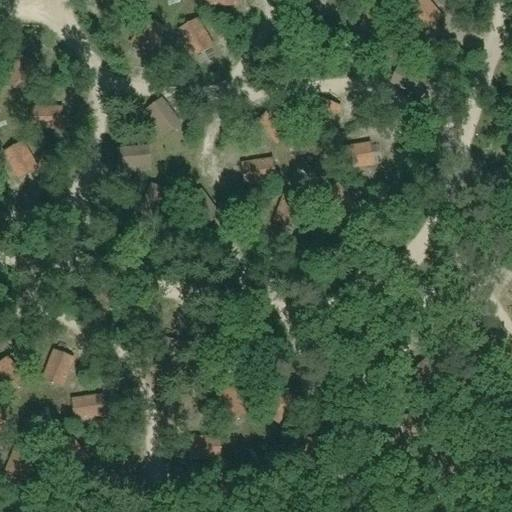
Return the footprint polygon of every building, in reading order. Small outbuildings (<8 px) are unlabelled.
[(425,0),(415,0),(406,8),(422,27),(437,14),(425,0)] [(381,33),(390,10),(371,4),(363,26),(381,33)] [(152,50),(164,29),(146,19),(134,40),(152,50)] [(211,40),(197,20),(180,30),(192,51),(211,40)] [(19,63),(6,84),(23,94),(36,73),(19,63)] [(413,95),(422,77),(400,66),(391,84),(413,95)] [(165,137),(181,124),(166,105),(150,117),(165,137)] [(311,130),(329,137),(338,114),(319,107),(311,130)] [(56,109),(31,109),(31,129),(56,129),(56,109)] [(294,132),(278,113),(263,126),(278,145),(294,132)] [(23,143),(5,153),(17,174),(34,165),(23,143)] [(340,150),(343,170),(367,166),(364,146),(340,150)] [(150,167),(149,147),(124,150),(126,169),(150,167)] [(272,161),(248,164),(251,184),(275,180),(272,161)] [(502,191),(511,191),(511,171),(502,171),(502,191)] [(353,204),(337,185),(322,198),(337,217),(353,204)] [(169,194),(151,186),(141,208),(159,216),(169,194)] [(217,211),(202,191),(186,203),(200,223),(217,211)] [(296,223),(305,201),(286,193),(277,216),(296,223)] [(162,344),(156,368),(175,373),(181,349),(162,344)] [(465,378),(484,384),(491,360),(471,355),(465,378)] [(53,358),(44,380),(62,388),(71,365),(53,358)] [(26,383),(11,364),(0,372),(0,381),(11,395),(26,383)] [(434,396),(448,382),(431,365),(417,378),(434,396)] [(500,415),(511,412),(511,391),(495,396),(500,415)] [(217,404),(229,425),(247,415),(235,394),(217,404)] [(277,395),(264,416),(281,426),(294,405),(277,395)] [(75,421),(99,417),(96,398),(72,401),(75,421)] [(5,412),(0,412),(0,432),(8,431),(5,412)] [(405,418),(410,437),(434,432),(429,412),(405,418)] [(53,449),(69,468),(84,456),(69,437),(53,449)] [(511,460),(511,448),(501,437),(486,451),(503,469),(511,460)] [(196,459),(220,459),(221,440),(196,439),(196,459)] [(289,441),(289,461),(313,462),(314,441),(289,441)] [(445,443),(438,467),(458,473),(465,449),(445,443)] [(18,444),(9,467),(23,472),(27,474),(36,451),(18,444)] [(229,474),(216,495),(233,505),(246,484),(229,474)] [(280,475),(263,485),(275,506),(292,497),(280,475)]
